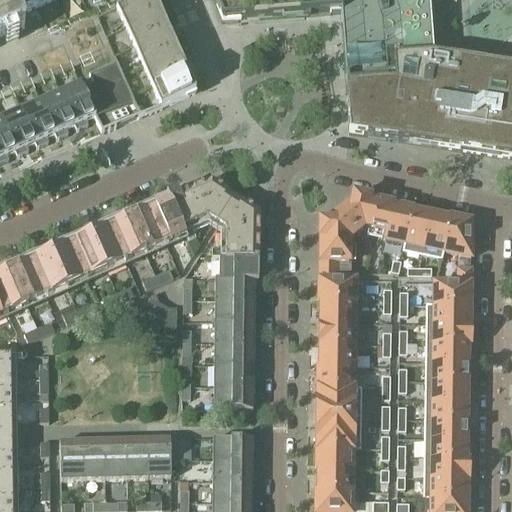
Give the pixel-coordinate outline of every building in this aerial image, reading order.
[(0,0),(0,180),(2,180),(38,165),(41,163),(77,147),(81,145),(101,137),(116,130),(138,121),(140,119),(160,111),(185,100),(195,96),(187,79),(180,62),(172,45),(165,28),(158,11),(152,0),(0,0)] [(428,0),(210,0),(221,25),(221,26),(238,25),(238,24),(248,23),(280,20),(282,23),(282,24),(309,22),(309,18),(340,16),(349,137),(511,161),(511,70),(433,59),(428,0)] [(187,187),(165,197),(168,203),(181,233),(187,230),(189,235),(207,227),(211,230),(213,231),(234,199),(227,195),(211,184),(190,193),(187,187)] [(351,204),(338,215),(356,236),(363,230),(384,235),(390,207),(369,203),(369,202),(353,198),(351,204)] [(234,199),(213,231),(215,233),(218,229),(219,230),(225,234),(225,254),(225,261),(258,262),(259,216),(242,204),(234,199)] [(168,203),(148,212),(166,252),(185,243),(184,239),(181,233),(168,203)] [(384,235),(382,243),(404,247),(413,214),(413,212),(390,207),(384,235)] [(148,212),(128,220),(146,260),(166,252),(148,212)] [(404,247),(402,255),(422,259),(430,218),(413,214),(404,247)] [(319,225),(319,242),(320,242),(320,265),(327,265),(335,265),(343,266),(348,266),(348,242),(356,236),(338,215),(325,225),(319,225)] [(430,218),(422,259),(441,263),(443,255),(448,222),(430,218)] [(128,220),(109,229),(126,269),(146,260),(128,220)] [(448,222),(443,255),(470,261),(471,224),(449,220),(448,222)] [(109,229),(89,237),(107,278),(126,269),(109,229)] [(192,241),(187,230),(183,232),(181,233),(184,239),(186,244),(192,241)] [(89,237),(69,246),(87,286),(107,278),(89,237)] [(69,246),(50,255),(67,295),(87,286),(69,246)] [(50,255),(30,263),(48,303),(67,295),(50,255)] [(257,285),(258,262),(225,261),(219,261),(218,284),(254,285),(257,285)] [(30,263),(10,272),(28,312),(48,303),(30,263)] [(392,265),(390,276),(397,278),(398,278),(400,266),(392,265)] [(10,272),(0,276),(0,301),(8,321),(28,312),(10,272)] [(458,286),(458,287),(469,287),(469,286),(469,282),(470,282),(470,281),(470,273),(458,273),(458,281),(458,286)] [(155,279),(159,289),(172,283),(168,274),(155,279)] [(159,289),(155,279),(141,285),(145,295),(159,289)] [(318,283),(318,306),(320,306),(354,307),(355,283),(350,283),(342,283),(335,283),(327,283),(319,283),(318,283)] [(218,284),(215,284),(214,306),(253,306),(254,285),(218,284)] [(433,287),(433,309),(469,309),(470,287),(469,287),(458,287),(433,287)] [(128,291),(115,297),(119,306),(133,300),(128,291)] [(191,292),(182,291),(182,304),(191,304),(191,292)] [(119,306),(115,297),(101,303),(106,312),(119,306)] [(151,316),(158,305),(154,297),(142,303),(147,313),(151,316)] [(0,301),(0,324),(8,321),(0,301)] [(147,313),(142,303),(137,305),(142,316),(147,313)] [(191,317),(191,304),(182,304),(182,317),(191,317)] [(142,316),(137,305),(130,308),(135,319),(142,316)] [(160,322),(167,311),(158,305),(151,316),(160,322)] [(253,306),(214,306),(214,327),(253,328),(253,306)] [(320,306),(320,327),(354,328),(354,307),(320,306)] [(73,308),(59,314),(62,320),(76,314),(73,308)] [(425,308),(425,328),(469,329),(469,309),(433,309),(425,308)] [(76,314),(80,324),(93,318),(89,309),(76,314)] [(176,311),(167,311),(160,322),(164,325),(176,325),(176,311)] [(80,324),(76,314),(62,320),(66,330),(80,324)] [(50,326),(36,332),(40,341),(54,335),(50,326)] [(214,327),(214,349),(253,350),(253,328),(214,327)] [(320,327),(319,348),(354,349),(354,328),(320,327)] [(425,328),(425,349),(467,349),(469,349),(469,329),(425,328)] [(40,341),(36,332),(23,338),(27,347),(40,341)] [(191,334),(182,334),(181,347),(191,347),(191,334)] [(190,360),(191,347),(181,347),(181,360),(190,360)] [(319,348),(319,369),(353,370),(354,349),(319,348)] [(253,350),(214,349),(213,371),(253,371),(253,350)] [(425,349),(424,367),(467,368),(467,349),(425,349)] [(14,350),(0,350),(0,356),(0,360),(15,360),(14,352),(14,350)] [(0,382),(15,382),(15,360),(0,360),(0,359),(0,382)] [(190,369),(190,360),(181,360),(181,369),(190,369)] [(424,367),(424,386),(466,387),(467,368),(424,367)] [(39,382),(47,382),(47,368),(39,368),(39,382)] [(190,378),(190,369),(181,369),(181,378),(190,378)] [(317,369),(317,391),(353,391),(353,370),(319,369),(317,369)] [(213,371),(213,392),(252,393),(253,371),(213,371)] [(190,391),(190,378),(181,378),(181,390),(190,391)] [(0,404),(15,404),(15,382),(0,382),(0,404)] [(47,397),(47,382),(39,382),(39,397),(47,397)] [(424,386),(424,405),(466,406),(466,387),(424,386)] [(190,403),(190,391),(181,390),(181,403),(190,403)] [(317,391),(316,422),(361,422),(361,392),(353,391),(317,391)] [(252,414),(252,393),(213,392),(213,414),(252,414)] [(0,427),(16,427),(15,404),(0,404),(0,427)] [(424,405),(423,424),(466,425),(466,406),(424,405)] [(48,411),(47,411),(40,411),(40,427),(48,427),(48,411)] [(316,422),(316,453),(352,453),(360,453),(361,422),(316,422)] [(423,424),(423,443),(466,444),(466,425),(423,424)] [(16,436),(16,427),(0,427),(0,446),(16,446),(16,436)] [(212,442),(212,463),(251,464),(251,442),(212,442)] [(148,482),(147,443),(125,444),(126,483),(148,482)] [(169,443),(147,443),(148,482),(170,482),(170,468),(169,443)] [(169,443),(170,468),(178,468),(178,443),(169,443)] [(423,443),(423,462),(465,462),(466,444),(423,443)] [(104,483),(103,444),(81,445),(82,484),(104,483)] [(126,483),(125,444),(103,444),(104,483),(126,483)] [(82,484),(81,445),(59,445),(60,484),(82,484)] [(0,468),(16,468),(16,446),(0,446),(0,468)] [(49,446),(40,446),(40,461),(49,461),(49,446)] [(316,453),(316,474),(318,474),(352,475),(352,453),(316,453)] [(423,462),(423,482),(467,483),(467,462),(465,462),(423,462)] [(212,463),(212,485),(251,485),(251,464),(212,463)] [(0,490),(16,490),(16,468),(0,468),(0,490)] [(318,474),(317,494),(352,495),(352,475),(318,474)] [(49,490),(49,475),(40,475),(40,490),(49,490)] [(423,482),(422,502),(430,502),(467,503),(467,483),(423,482)] [(212,485),(211,506),(251,507),(251,485),(212,485)] [(189,495),(189,486),(180,486),(180,494),(189,495)] [(0,511),(16,511),(16,490),(0,490),(0,511)] [(49,505),(49,490),(40,490),(41,505),(49,505)] [(188,506),(189,495),(180,494),(179,506),(188,506)] [(315,494),(315,511),(351,511),(352,495),(317,494),(315,494)] [(430,502),(430,511),(466,511),(467,503),(430,502)]
